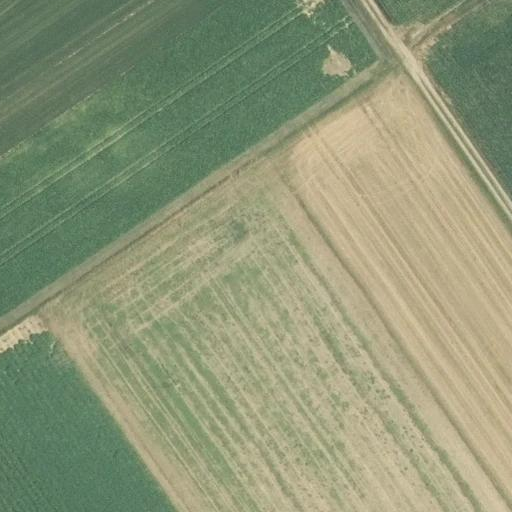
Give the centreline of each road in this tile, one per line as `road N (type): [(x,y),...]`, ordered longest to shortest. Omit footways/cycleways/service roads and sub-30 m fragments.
road 1 (track): [(403,55),(0,331)]
road 2 (track): [(511,214),(366,0)]
